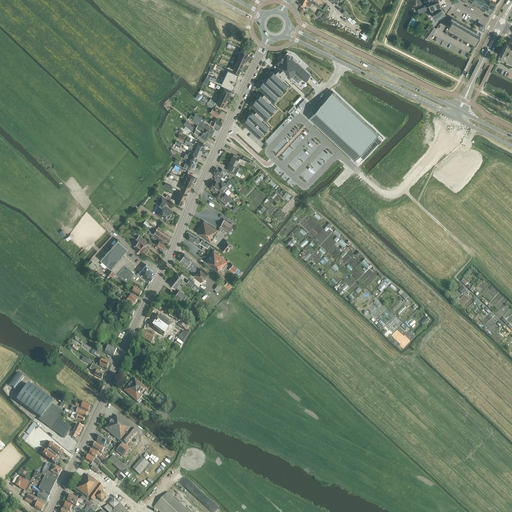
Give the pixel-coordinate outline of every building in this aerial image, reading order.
[(431,9),(439,6),(441,5),(439,0),(438,0),(428,0),(429,4),(431,9)] [(486,10),(490,0),(489,0),(484,0),(481,8),(484,9),(486,9),(486,10)] [(490,0),(486,10),(489,11),(491,12),(495,3),(490,0)] [(439,6),(431,9),(433,14),(436,19),(445,13),(441,8),(439,6)] [(342,13),(347,19),(350,16),(345,10),(342,13)] [(320,18),(323,20),(324,18),(328,13),(326,11),(320,18)] [(480,34),(478,32),(452,17),(446,27),(447,27),(447,26),(448,27),(447,27),(475,43),(480,34)] [(431,25),(423,37),(428,40),(436,28),(431,25)] [(511,47),(509,46),(510,45),(506,42),(500,55),(508,60),(507,61),(511,62),(511,47)] [(241,52),(240,54),(248,58),(249,55),(250,53),(242,49),(242,50),(239,48),(238,50),(241,52)] [(244,118),(242,120),(243,122),(242,122),(249,128),(254,133),(254,132),(258,137),(259,136),(260,138),(263,135),(261,134),(266,129),(267,130),(270,128),(268,126),(269,126),(261,119),(263,117),(265,118),(267,119),(269,117),(268,115),(273,110),(274,112),(276,109),(275,108),(275,107),(269,102),(271,100),(273,101),(275,102),(277,99),(276,98),(278,95),(280,96),(282,94),(281,93),(285,88),(287,89),(289,87),(288,85),(283,79),(286,76),(290,79),(292,77),(298,83),(302,79),(304,81),(311,74),(295,60),(296,60),(294,58),(293,58),(287,52),(283,57),(282,57),(279,61),(275,66),(277,68),(274,72),(274,71),(273,72),(272,71),(270,73),(271,74),(266,79),(265,78),(263,81),(264,82),(261,85),(260,83),(258,86),(259,87),(258,88),(264,93),(262,95),(261,94),(260,94),(259,93),(257,96),(258,97),(253,102),(252,101),(250,103),(251,104),(250,105),(256,110),(255,113),(253,111),(252,112),(251,110),(249,113),(250,114),(245,119),(244,118)] [(235,56),(234,58),(245,63),(246,61),(248,58),(240,54),(238,57),(235,56)] [(236,61),(235,64),(243,68),(245,65),(244,65),(245,63),(234,58),(233,60),(236,61)] [(243,68),(235,64),(234,67),(231,66),(230,68),(233,69),(241,73),(242,71),(243,68)] [(228,70),(225,77),(236,83),(237,81),(236,80),(235,81),(234,80),(235,78),(235,79),(238,74),(228,70)] [(236,83),(225,77),(221,84),(231,89),(233,84),(232,84),(233,82),(235,83),(234,83),(236,84),(236,83)] [(223,90),(222,93),(230,97),(231,94),(232,92),(224,88),(221,87),(220,89),(223,90)] [(323,117),(318,122),(320,124),(356,158),(359,154),(374,139),(378,143),(381,141),(376,136),(378,134),(333,91),(332,91),(327,97),(327,98),(327,97),(330,100),(319,113),(323,117)] [(199,101),(203,96),(199,93),(195,98),(199,101)] [(217,94),(216,97),(227,102),(228,100),(230,97),(222,93),(220,96),(217,94)] [(227,102),(216,97),(215,99),(218,100),(217,103),(225,107),(227,104),(226,104),(227,102)] [(210,112),(216,117),(219,114),(212,109),(210,112)] [(196,128),(202,131),(203,132),(200,136),(206,139),(208,136),(210,137),(210,138),(211,138),(215,130),(203,122),(205,120),(195,114),(194,116),(194,117),(192,121),(198,125),(196,128)] [(210,124),(213,126),(219,129),(222,124),(216,121),(215,122),(211,120),(210,124)] [(188,144),(190,145),(202,151),(205,145),(196,141),(194,144),(191,143),(191,142),(186,140),(185,142),(188,144)] [(195,150),(193,153),(199,156),(202,151),(190,145),(189,147),(190,148),(195,150)] [(186,153),(184,156),(197,162),(199,156),(193,153),(192,156),(186,153)] [(233,156),(230,161),(238,165),(239,163),(238,162),(239,159),(236,157),(237,156),(234,155),(233,156)] [(197,162),(184,156),(183,158),(187,160),(183,167),(189,170),(191,166),(194,167),(197,162)] [(238,165),(230,161),(227,167),(234,170),(235,167),(237,168),(238,165)] [(220,171),(216,168),(212,174),(219,179),(222,176),(224,178),(226,175),(228,177),(230,175),(225,171),(222,169),(220,171)] [(273,172),(279,179),(283,176),(277,168),(273,172)] [(303,171),(301,173),(311,183),(316,179),(308,172),(306,174),(303,171)] [(187,174),(185,179),(193,183),(195,178),(187,174)] [(185,179),(183,184),(191,188),(193,183),(185,179)] [(221,191),(222,190),(225,193),(229,187),(228,186),(232,180),(230,179),(225,184),(222,181),(219,184),(216,181),(215,184),(213,183),(210,188),(215,192),(218,188),(221,191)] [(191,188),(183,184),(180,189),(188,192),(191,188)] [(179,191),(177,196),(185,200),(187,195),(179,191)] [(216,197),(220,201),(220,202),(220,203),(220,204),(221,204),(223,207),(225,205),(224,204),(228,199),(231,201),(232,200),(231,197),(226,193),(224,195),(220,192),(216,197)] [(185,200),(177,196),(175,201),(183,205),(185,200)] [(156,213),(157,214),(167,220),(171,213),(173,211),(165,206),(168,201),(162,197),(157,203),(160,206),(156,213)] [(219,227),(228,232),(233,225),(224,219),(219,227)] [(196,233),(211,242),(218,230),(204,221),(196,233)] [(157,229),(155,231),(153,234),(162,240),(168,244),(171,238),(157,229)] [(134,246),(136,247),(144,255),(149,249),(146,246),(149,243),(139,234),(136,238),(140,242),(136,247),(135,246),(134,246)] [(200,241),(189,234),(186,239),(194,243),(195,242),(198,244),(200,241)] [(152,238),(158,242),(156,245),(163,249),(166,244),(153,236),(152,238)] [(300,244),(303,246),(309,241),(306,238),(300,244)] [(110,268),(127,280),(126,281),(128,282),(133,277),(135,279),(138,276),(134,272),(131,269),(136,263),(124,253),(128,249),(118,240),(100,260),(110,268)] [(231,244),(227,241),(220,248),(225,252),(231,244)] [(221,269),(227,261),(214,251),(214,250),(213,251),(214,251),(205,261),(205,262),(218,271),(220,268),(221,269)] [(200,282),(207,273),(185,254),(179,261),(195,274),(193,276),(200,282)] [(146,265),(141,270),(139,272),(149,281),(155,273),(146,265)] [(177,274),(173,279),(179,284),(183,279),(177,274)] [(385,289),(390,281),(385,278),(380,286),(385,289)] [(179,284),(173,279),(169,284),(175,289),(179,284)] [(222,287),(219,283),(214,289),(217,292),(222,287)] [(139,297),(140,296),(142,292),(135,288),(134,291),(131,289),(129,291),(132,293),(139,297)] [(184,295),(179,290),(175,295),(180,300),(184,295)] [(127,295),(126,297),(135,304),(138,300),(132,295),(130,297),(127,295)] [(135,304),(126,297),(124,300),(127,302),(125,304),(132,309),(135,304)] [(117,309),(132,316),(135,312),(119,304),(117,309)] [(160,315),(152,328),(164,336),(173,324),(160,315)] [(382,320),(379,322),(383,326),(388,321),(382,315),(379,318),(382,320)] [(426,317),(420,323),(423,326),(429,321),(426,317)] [(178,324),(186,331),(191,324),(188,322),(184,318),(178,324)] [(396,338),(402,332),(399,329),(393,335),(396,338)] [(139,336),(144,339),(148,333),(143,330),(139,336)] [(148,333),(144,339),(152,343),(155,337),(157,339),(159,336),(160,337),(160,336),(155,333),(153,336),(148,333)] [(100,351),(113,357),(117,350),(104,344),(103,346),(100,351)] [(99,360),(101,362),(100,365),(107,368),(109,363),(100,358),(99,360)] [(100,372),(102,369),(92,364),(90,370),(96,373),(95,376),(101,379),(102,379),(103,378),(103,377),(103,376),(104,374),(100,372)] [(20,376),(11,388),(18,393),(26,381),(20,376)] [(137,402),(142,396),(147,390),(134,378),(129,384),(123,391),(137,402)] [(29,385),(17,401),(40,418),(39,420),(64,438),(71,428),(59,419),(64,413),(52,404),(53,402),(29,385)] [(75,406),(88,412),(89,410),(90,410),(90,408),(90,407),(91,406),(83,403),(82,406),(77,403),(75,406)] [(72,409),(70,411),(79,415),(85,418),(86,416),(87,416),(88,415),(87,414),(88,413),(78,409),(77,411),(72,409)] [(79,415),(70,411),(69,411),(67,410),(65,412),(72,415),(70,418),(83,424),(83,423),(84,422),(84,421),(85,418),(79,415)] [(105,430),(122,444),(116,451),(124,458),(131,449),(127,445),(137,432),(117,416),(105,430)] [(79,436),(81,432),(83,427),(77,424),(75,429),(73,433),(72,437),(75,439),(77,435),(79,436)] [(97,442),(103,446),(106,443),(109,445),(111,441),(106,437),(105,439),(100,436),(97,442)] [(64,453),(50,442),(46,447),(49,450),(48,451),(45,449),(41,454),(55,465),(59,459),(58,459),(59,458),(60,458),(64,453)] [(106,451),(106,449),(105,448),(96,443),(93,448),(99,452),(101,449),(104,451),(105,450),(106,451)] [(107,459),(104,457),(102,455),(92,449),(89,454),(96,458),(97,455),(100,457),(100,458),(105,462),(107,459)] [(86,460),(92,464),(93,461),(99,465),(100,464),(98,461),(97,460),(89,455),(87,457),(86,458),(86,459),(86,460)] [(109,460),(122,472),(126,467),(113,456),(109,460)] [(132,469),(140,474),(149,463),(142,457),(132,469)] [(62,470),(50,465),(47,471),(59,476),(62,470)] [(36,471),(29,485),(34,487),(43,493),(44,492),(50,495),(56,482),(46,477),(45,479),(41,475),(37,471),(36,471)] [(44,471),(41,475),(45,479),(46,477),(56,482),(59,476),(47,471),(46,474),(44,471)] [(13,483),(16,485),(16,486),(25,491),(27,487),(28,487),(30,482),(16,474),(13,479),(15,479),(13,483)] [(76,489),(91,500),(93,502),(94,500),(104,488),(100,484),(87,474),(76,489)] [(28,489),(31,491),(32,490),(37,494),(39,491),(34,487),(30,485),(28,489)] [(3,488),(14,500),(17,503),(19,501),(16,499),(18,498),(6,486),(3,488)] [(21,496),(25,497),(35,503),(37,504),(35,508),(41,511),(42,511),(43,509),(45,505),(35,500),(36,498),(26,493),(26,492),(24,491),(23,491),(21,495),(22,495),(21,496)] [(37,497),(40,498),(47,502),(49,496),(43,493),(40,491),(37,497)] [(0,493),(0,499),(2,501),(3,500),(10,506),(13,502),(1,492),(0,493)] [(97,498),(101,502),(105,496),(100,493),(97,498)] [(154,508),(157,511),(187,511),(168,493),(154,508)] [(79,500),(74,497),(71,495),(67,501),(76,506),(78,503),(82,505),(84,502),(80,499),(79,500)] [(63,507),(70,511),(72,508),(77,511),(78,511),(80,511),(81,511),(82,511),(79,509),(73,506),(66,502),(63,507)]
